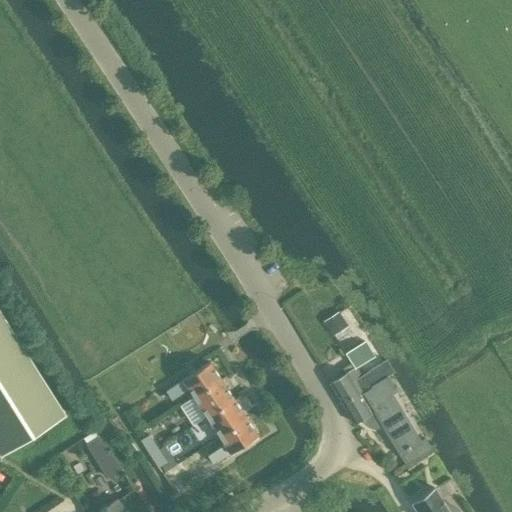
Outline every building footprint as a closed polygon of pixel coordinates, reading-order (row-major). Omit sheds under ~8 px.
[(332,335),(348,325),(340,313),(338,310),(323,320),(325,324),(332,335)] [(0,455),(64,415),(0,312),(0,455)] [(377,381),(386,376),(391,373),(393,372),(386,360),(369,370),(369,371),(361,376),(356,368),(374,357),(364,341),(345,353),(352,364),(343,370),(345,374),(330,383),(342,403),(359,393),(359,394),(368,389),(368,387),(377,381)] [(187,387),(194,398),(221,380),(208,362),(182,379),(183,379),(165,391),(170,398),(187,387)] [(382,425),(383,425),(400,452),(400,453),(406,463),(430,448),(424,438),(415,443),(411,437),(415,434),(404,417),(401,419),(386,395),(394,389),(386,376),(377,381),(368,387),(368,389),(359,394),(359,393),(342,403),(355,423),(365,417),(368,422),(367,424),(370,426),(371,426),(374,427),(377,427),(380,426),(382,425)] [(194,398),(206,416),(232,398),(221,380),(194,398)] [(206,416),(217,434),(244,416),(232,398),(206,416)] [(256,434),(255,433),(244,416),(217,434),(224,444),(207,455),(212,463),(229,452),(256,434)] [(140,440),(149,453),(156,448),(148,435),(140,440)] [(107,451),(98,437),(85,445),(106,478),(121,469),(109,450),(107,451)] [(157,466),(165,461),(156,448),(149,453),(157,466)] [(411,502),(411,503),(417,511),(456,511),(458,510),(445,501),(443,502),(433,487),(411,502)] [(123,511),(115,499),(95,511),(123,511)]
